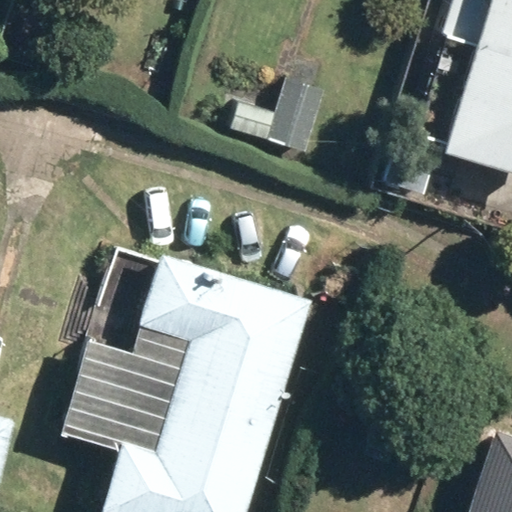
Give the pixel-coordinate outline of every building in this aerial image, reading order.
[(511,161),(511,0),(440,0),(402,128),(511,161)] [(302,145),(324,81),(284,68),(274,100),(236,87),(225,119),(302,145)] [(0,212),(0,300),(38,265),(49,276),(120,200),(62,146),(0,212)] [(154,243),(122,344),(80,331),(51,424),(108,442),(86,511),(230,511),(301,290),(154,243)] [(42,393),(48,324),(20,321),(14,391),(42,393)] [(0,452),(10,412),(0,409),(0,452)] [(511,511),(511,433),(484,425),(455,511),(511,511)]
